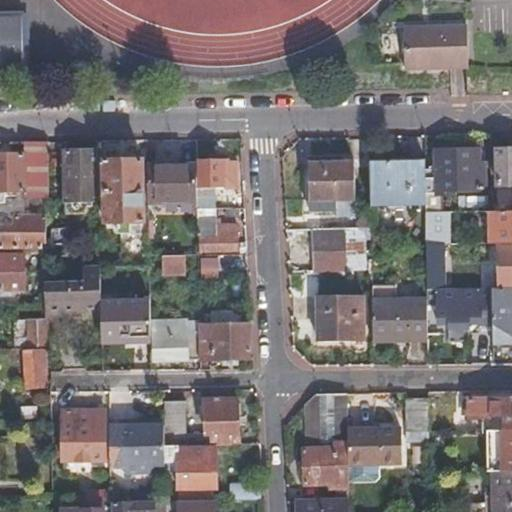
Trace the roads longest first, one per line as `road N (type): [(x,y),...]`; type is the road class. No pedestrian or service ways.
road 1 (residential): [(0,127),(264,121)]
road 2 (residential): [(264,121),(274,380)]
road 3 (residential): [(264,121),(511,115)]
road 4 (unclassified): [(274,380),(511,376)]
road 5 (unclassified): [(56,380),(274,380)]
road 6 (residential): [(274,380),(281,511)]
